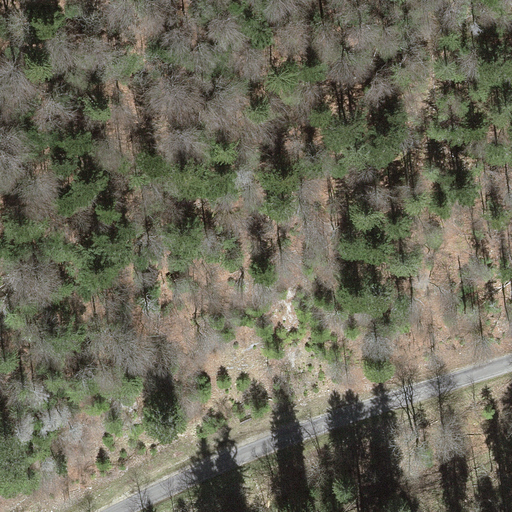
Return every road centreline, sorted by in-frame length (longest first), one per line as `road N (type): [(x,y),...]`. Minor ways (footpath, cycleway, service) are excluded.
road 1 (unclassified): [(115,511),(318,425),(511,362)]
road 2 (track): [(511,450),(343,511)]
